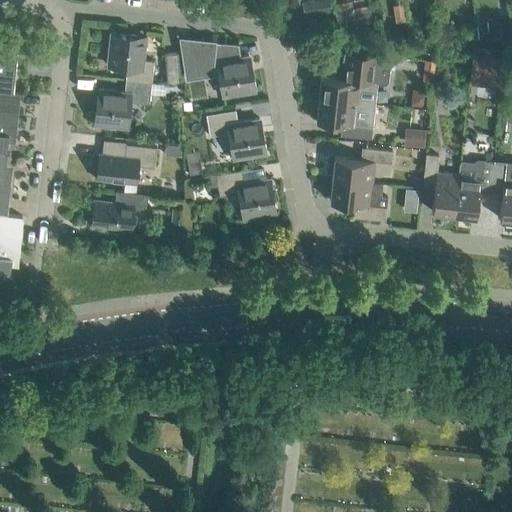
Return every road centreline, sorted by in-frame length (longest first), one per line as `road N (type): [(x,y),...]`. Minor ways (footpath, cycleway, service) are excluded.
road 1 (residential): [(511,246),(309,219),(298,192),(275,29),(88,10),(58,20)]
road 2 (tertiary): [(0,348),(300,305),(511,320)]
road 3 (residential): [(39,212),(62,66),(58,20)]
